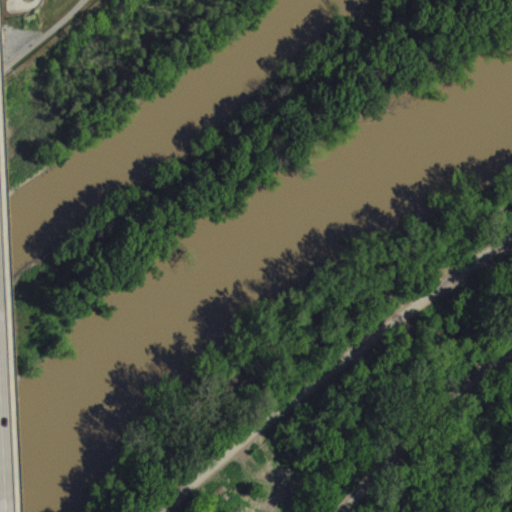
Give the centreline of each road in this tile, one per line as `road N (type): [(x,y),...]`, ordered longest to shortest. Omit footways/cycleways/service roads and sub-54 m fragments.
road 1 (residential): [(160,511),(273,411),(511,235)]
road 2 (residential): [(511,362),(343,511)]
